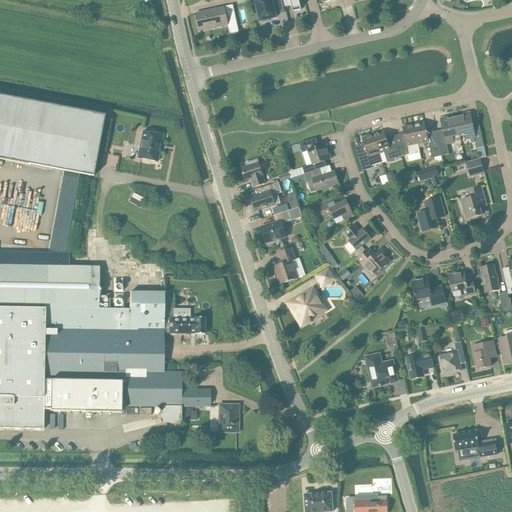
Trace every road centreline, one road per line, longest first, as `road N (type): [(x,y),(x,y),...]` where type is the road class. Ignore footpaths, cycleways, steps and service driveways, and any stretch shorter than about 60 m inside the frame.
road 1 (tertiary): [(323,454),(270,337),(189,77)]
road 2 (residential): [(476,91),(358,122),(345,144),(364,198),(412,252),(440,258),(484,246),(508,221)]
road 3 (unclassified): [(249,475),(0,470)]
road 4 (unclassified): [(383,427),(438,400),(511,385)]
road 5 (residential): [(189,77),(320,47)]
